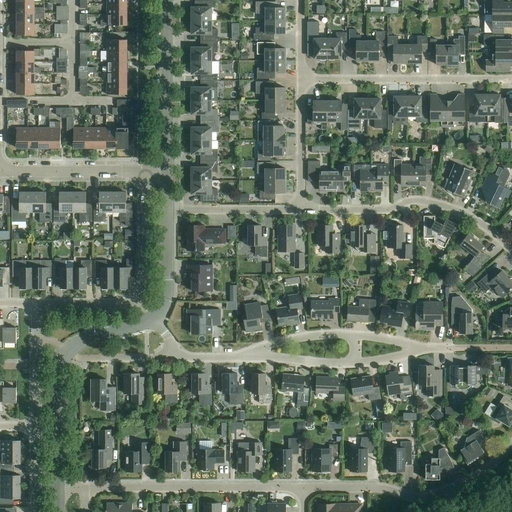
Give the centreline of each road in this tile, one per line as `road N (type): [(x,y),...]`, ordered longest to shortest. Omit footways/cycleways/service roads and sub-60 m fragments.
road 1 (tertiary): [(152,317),(81,342),(61,362),(59,488)]
road 2 (residential): [(300,211),(432,203),(478,221),(511,251)]
road 3 (residential): [(144,174),(142,297),(122,308),(42,313)]
road 4 (residential): [(511,446),(480,472),(424,498),(303,488)]
road 5 (residential): [(303,488),(85,488)]
road 6 (residential): [(511,79),(301,79)]
road 7 (tertiary): [(167,0),(167,175)]
road 8 (residential): [(144,174),(0,172)]
road 9 (residential): [(167,210),(300,211)]
road 10 (residential): [(301,79),(300,211)]
